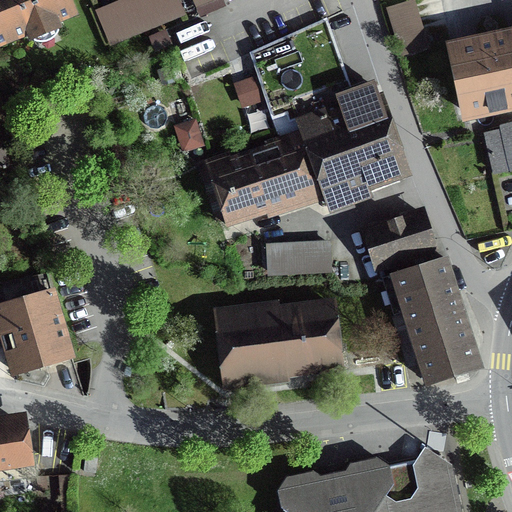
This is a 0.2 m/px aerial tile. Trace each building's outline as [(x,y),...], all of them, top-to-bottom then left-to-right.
[(64,0),(0,0),(0,42),(19,35),(23,45),(51,33),(47,23),(70,14),(64,0)] [(181,15),(174,0),(121,0),(95,11),(109,45),(181,15)] [(411,2),(386,10),(402,56),(426,48),(411,2)] [(325,19),(256,50),(272,102),(347,74),(325,19)] [(511,29),(446,43),(462,116),(511,105),(511,29)] [(301,123),(306,136),(327,200),(332,214),(401,191),(399,185),(413,180),(386,100),(344,114),(343,109),(301,123)] [(0,174),(11,172),(0,125),(0,174)] [(511,167),(511,125),(483,132),(493,172),(511,167)] [(306,136),(211,168),(233,232),(327,200),(306,136)] [(366,231),(377,266),(433,249),(422,213),(397,221),(366,231)] [(270,245),(265,246),(268,278),(331,275),(331,242),(285,245),(286,262),(271,263),(270,245)] [(286,262),(285,245),(270,245),(271,263),(286,262)] [(433,256),(385,271),(427,381),(461,371),(480,365),(441,253),(433,256)] [(52,285),(0,301),(0,327),(14,373),(74,355),(52,285)] [(334,306),(218,321),(224,378),(342,364),(334,306)] [(0,466),(32,463),(26,413),(0,415),(0,466)] [(423,447),(418,458),(424,461),(424,462),(431,461),(435,455),(423,447)] [(424,461),(418,458),(417,460),(387,467),(376,459),(350,464),(346,471),(320,477),(312,472),(287,477),(279,490),(281,506),(290,511),(460,511),(451,466),(435,455),(431,461),(424,462),(424,461)] [(95,474),(96,459),(86,458),(85,473),(95,474)]
